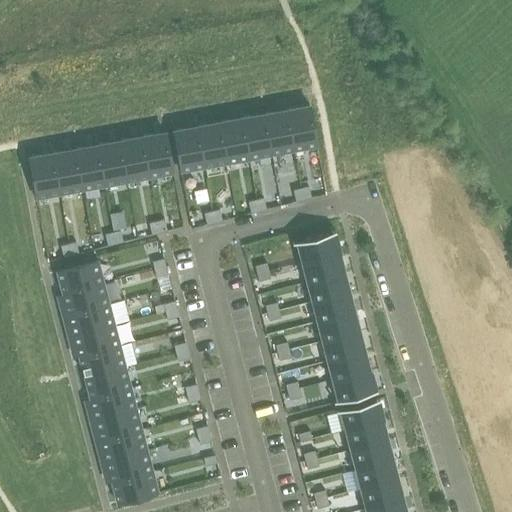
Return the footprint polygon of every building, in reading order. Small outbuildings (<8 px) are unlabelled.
[(309,105),(286,109),(293,149),(316,145),(309,105)] [(286,109),(263,113),(271,153),(293,149),(286,109)] [(263,113),(241,118),(248,157),(271,153),(263,113)] [(241,118),(218,122),(226,161),(248,157),(241,118)] [(218,122),(196,126),(203,166),(226,161),(218,122)] [(196,126),(173,130),(180,170),(203,166),(196,126)] [(165,132),(141,136),(149,176),(172,171),(165,132)] [(141,136),(119,140),(126,180),(149,176),(141,136)] [(119,140),(96,145),(104,184),(126,180),(119,140)] [(96,145),(74,149),(81,188),(104,184),(96,145)] [(74,149),(52,153),(59,193),(81,188),(74,149)] [(52,153),(28,157),(36,197),(59,193),(52,153)] [(308,185),(300,187),(303,199),(311,197),(308,185)] [(300,187),(292,189),(295,201),(303,199),(300,187)] [(263,197),(255,199),(258,211),(266,209),(263,197)] [(255,199),(247,201),(250,213),(258,211),(255,199)] [(219,208),(211,210),(214,222),(222,220),(219,208)] [(211,210),(203,212),(206,224),(214,222),(211,210)] [(164,218),(156,220),(159,232),(167,230),(164,218)] [(156,220),(148,222),(151,234),(159,232),(156,220)] [(120,229),(112,231),(115,243),(123,241),(120,229)] [(112,231),(104,234),(107,245),(115,243),(112,231)] [(331,231),(295,241),(301,261),(337,252),(331,231)] [(75,241),(68,243),(71,255),(78,253),(75,241)] [(68,243),(60,245),(63,257),(71,255),(68,243)] [(337,252),(301,261),(306,281),(342,272),(337,252)] [(163,258),(151,261),(153,269),(165,265),(163,258)] [(96,260),(57,270),(62,292),(102,282),(96,260)] [(266,262),(254,265),(256,273),(268,270),(266,262)] [(165,265),(153,269),(156,276),(167,273),(165,265)] [(268,270),(256,273),(258,280),(270,277),(268,270)] [(342,272),(306,281),(311,301),(347,291),(342,272)] [(102,282),(62,292),(68,313),(108,303),(102,282)] [(347,291),(311,301),(316,321),(352,311),(347,291)] [(164,311),(176,308),(176,307),(174,300),(162,303),(164,311)] [(276,301),(264,304),(266,312),(278,309),(276,301)] [(108,303),(68,313),(73,334),(113,324),(108,303)] [(176,308),(164,311),(167,319),(178,316),(176,308)] [(278,309),(266,312),(268,320),(280,317),(278,309)] [(352,311),(316,321),(321,340),(357,331),(352,311)] [(113,324),(73,334),(79,355),(118,345),(113,324)] [(357,331),(321,340),(326,360),(362,351),(357,331)] [(286,341),(275,344),(277,352),(288,349),(286,341)] [(185,342),(173,345),(175,352),(187,349),(185,342)] [(118,345),(79,355),(84,376),(124,366),(118,345)] [(187,349),(175,352),(177,360),(189,357),(187,349)] [(288,349),(277,352),(279,359),(290,356),(288,349)] [(362,351),(326,360),(331,380),(368,370),(362,351)] [(124,366),(84,376),(89,397),(129,387),(124,366)] [(368,370),(331,380),(337,400),(373,391),(368,370)] [(296,380),(285,383),(287,391),(298,388),(296,380)] [(196,383),(184,386),(186,394),(198,391),(196,383)] [(129,387),(89,397),(95,418),(135,407),(129,387)] [(298,388),(287,391),(289,399),(300,396),(298,388)] [(198,391),(186,394),(188,402),(200,399),(198,391)] [(375,399),(339,408),(344,429),(380,420),(375,399)] [(135,407),(95,418),(100,439),(140,428),(135,407)] [(380,420),(344,429),(349,449),(385,439),(380,420)] [(207,426),(195,429),(197,437),(209,434),(207,426)] [(140,428),(100,439),(106,460),(146,449),(140,428)] [(309,430),(297,433),(299,440),(311,437),(309,430)] [(209,434),(197,437),(199,445),(211,442),(209,434)] [(385,439),(349,449),(354,468),(391,459),(385,439)] [(146,449),(106,460),(111,480),(151,470),(146,449)] [(314,449),(302,452),(304,460),(316,457),(314,449)] [(214,454),(203,457),(205,465),(216,462),(214,454)] [(316,457),(304,460),(306,468),(318,465),(316,457)] [(391,459),(354,468),(359,488),(396,479),(391,459)] [(151,470),(111,480),(117,502),(157,492),(151,470)] [(396,479),(359,488),(364,508),(401,499),(396,479)] [(324,489),(313,492),(315,500),(326,497),(324,489)] [(326,497),(315,500),(317,507),(328,504),(326,497)] [(404,511),(401,499),(364,508),(365,511),(404,511)]
